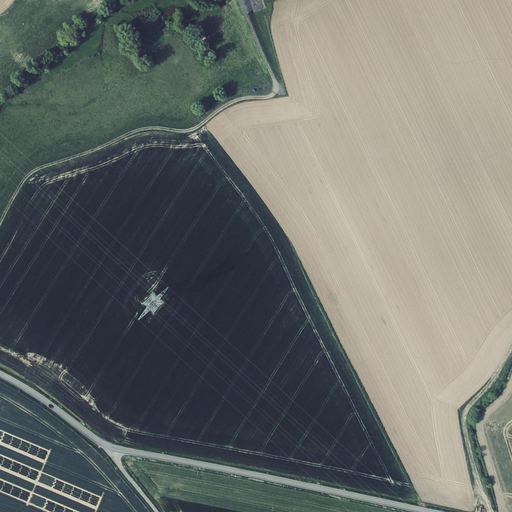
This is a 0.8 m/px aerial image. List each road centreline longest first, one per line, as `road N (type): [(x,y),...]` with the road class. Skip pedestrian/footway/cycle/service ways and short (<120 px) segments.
road 1 (tertiary): [(428,511),(114,448)]
road 2 (tertiary): [(114,448),(0,374)]
